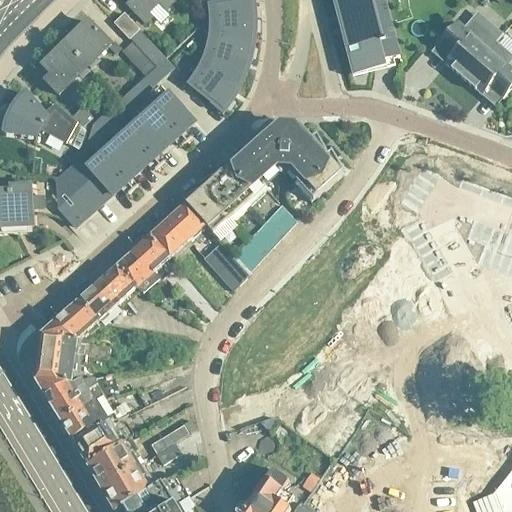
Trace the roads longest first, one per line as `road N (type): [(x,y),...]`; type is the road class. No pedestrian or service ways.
road 1 (residential): [(390,115),(337,205),(239,304),(208,349),(202,378),(225,511)]
road 2 (residential): [(4,331),(269,99)]
road 3 (secondary): [(80,511),(0,379)]
road 4 (residential): [(390,115),(511,158)]
